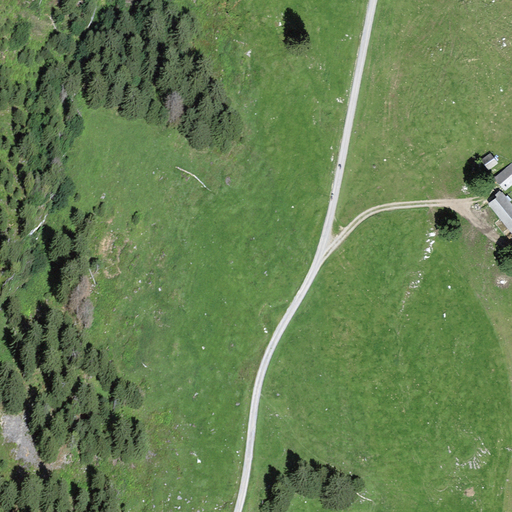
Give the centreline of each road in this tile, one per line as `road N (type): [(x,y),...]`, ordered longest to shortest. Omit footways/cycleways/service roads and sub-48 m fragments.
road 1 (track): [(374,0),(324,251),(258,374)]
road 2 (track): [(324,251),(369,213),(411,205),(452,205),(511,245)]
road 3 (track): [(258,374),(236,511)]
